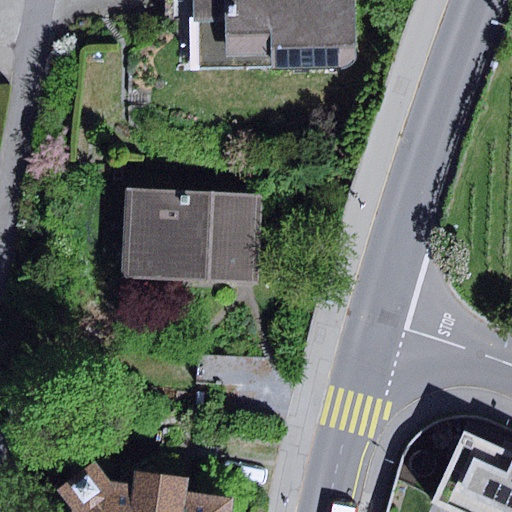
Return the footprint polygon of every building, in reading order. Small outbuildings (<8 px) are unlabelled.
[(192,0),(194,72),(272,70),(271,47),(349,46),(353,42),(356,38),(353,0),(192,0)] [(255,283),(260,196),(128,190),(124,276),(255,283)] [(262,360),(196,357),(194,384),(260,388),(262,360)] [(511,511),(511,453),(465,433),(434,503),(454,511),(511,511)] [(109,483),(96,463),(57,488),(73,511),(72,511),(232,511),(234,502),(184,494),(186,481),(133,473),(131,486),(109,483)]
